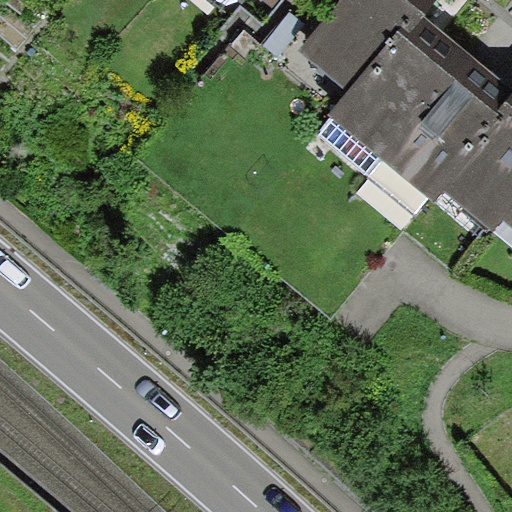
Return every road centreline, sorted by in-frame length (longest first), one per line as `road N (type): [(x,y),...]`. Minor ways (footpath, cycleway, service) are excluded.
road 1 (primary): [(0,278),(270,511)]
road 2 (residential): [(511,326),(489,327),(398,275)]
